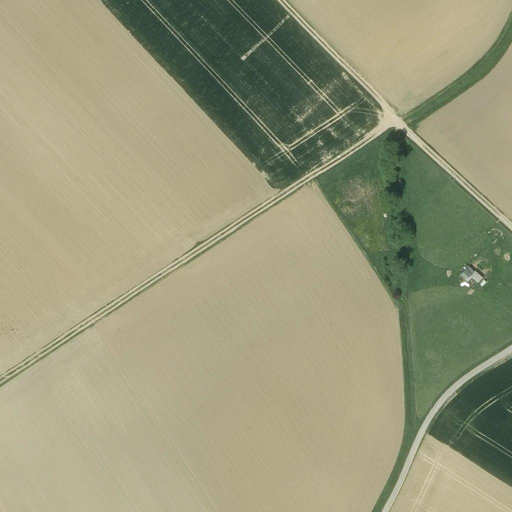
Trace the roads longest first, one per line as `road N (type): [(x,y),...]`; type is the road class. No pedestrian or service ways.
road 1 (track): [(0,382),(475,67),(511,11)]
road 2 (track): [(280,0),(393,120),(511,229)]
road 3 (track): [(384,511),(432,412),(511,349)]
